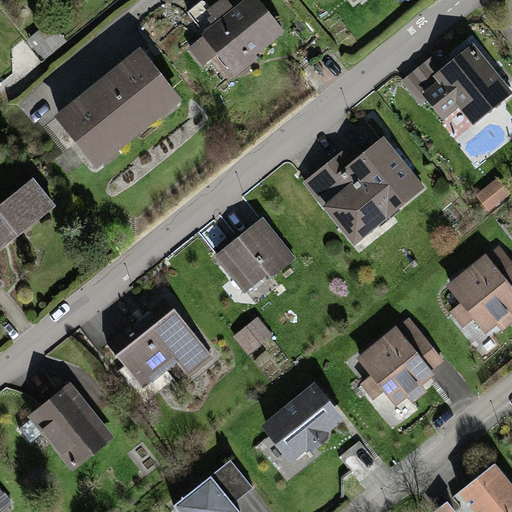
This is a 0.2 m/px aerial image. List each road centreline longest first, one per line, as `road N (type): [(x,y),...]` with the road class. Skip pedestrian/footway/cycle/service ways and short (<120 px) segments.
road 1 (residential): [(0,373),(466,0)]
road 2 (residential): [(511,393),(386,511)]
road 3 (residential): [(38,100),(157,0)]
